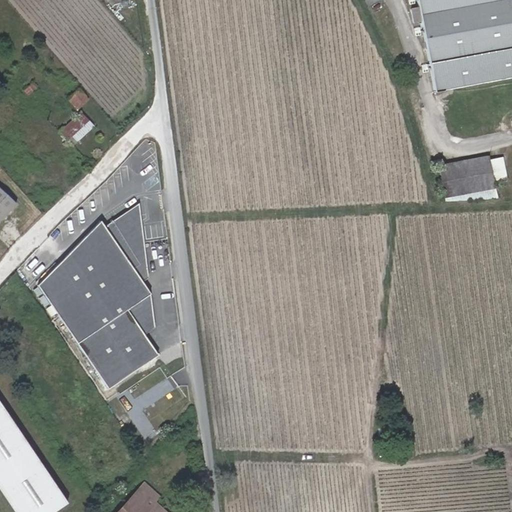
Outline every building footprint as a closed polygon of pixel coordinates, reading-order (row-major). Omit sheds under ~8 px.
[(511,0),(416,0),(418,8),(411,9),(413,22),(421,21),(434,92),(511,77),(511,0)] [(27,95),(37,86),(33,82),(24,91),(27,95)] [(77,109),(88,100),(77,89),(67,98),(74,105),(77,109)] [(74,105),(67,98),(63,102),(69,109),(74,105)] [(73,145),(93,127),(80,113),(60,131),(73,145)] [(489,160),(488,156),(439,165),(444,197),(494,188),(493,184),(489,160)] [(507,181),(502,157),(489,160),(493,184),(507,181)] [(0,220),(16,204),(0,188),(0,220)] [(496,198),(494,188),(444,197),(445,201),(496,198)] [(154,328),(150,294),(142,282),(137,275),(146,268),(138,203),(104,227),(100,221),(37,285),(51,306),(46,309),(51,316),(56,313),(108,389),(157,355),(143,334),(154,328)] [(148,277),(146,268),(137,275),(142,282),(148,277)] [(0,492),(13,511),(51,511),(66,502),(0,403),(0,492)] [(158,499),(143,485),(139,490),(154,503),(158,499)] [(163,511),(154,503),(139,490),(118,511),(163,511)]
